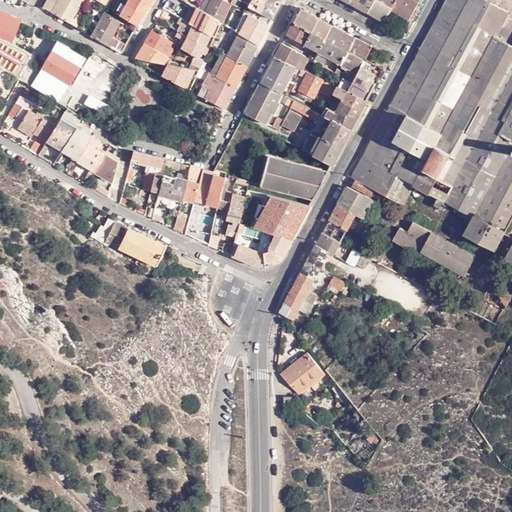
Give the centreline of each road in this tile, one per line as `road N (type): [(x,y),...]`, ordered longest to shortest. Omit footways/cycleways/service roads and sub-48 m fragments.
road 1 (residential): [(279,283),(112,206),(0,138)]
road 2 (unclassified): [(291,0),(208,158),(97,131)]
road 3 (tertiary): [(279,283),(410,51)]
road 4 (residential): [(257,346),(235,349),(227,364),(216,424),(215,511)]
road 5 (tertiary): [(261,511),(257,346)]
